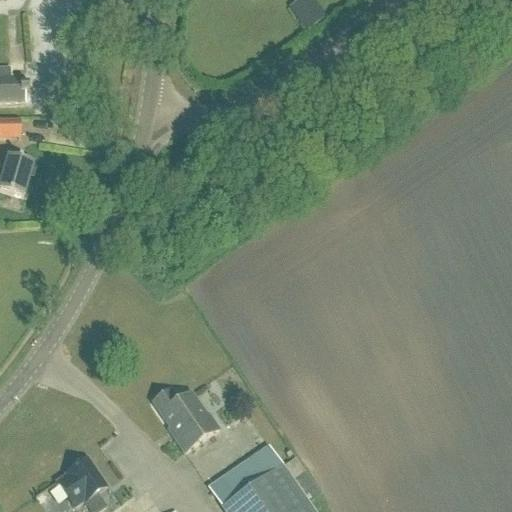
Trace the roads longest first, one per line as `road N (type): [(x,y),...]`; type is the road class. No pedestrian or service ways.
road 1 (tertiary): [(0,412),(91,288),(119,230),(148,115)]
road 2 (unclassified): [(148,115),(200,123),(257,110),(423,0)]
